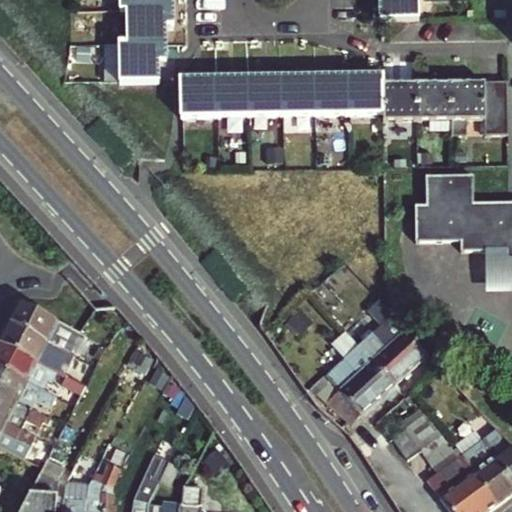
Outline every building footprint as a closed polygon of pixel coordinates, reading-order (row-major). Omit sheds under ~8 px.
[(130,11),(173,11),(172,0),(122,0),(122,12),(130,11)] [(418,21),(417,0),(381,0),(382,22),(418,21)] [(173,11),(130,11),(130,46),(166,46),(165,25),(173,24),(173,11)] [(130,46),(121,46),(122,83),(158,82),(158,62),(166,62),(166,46),(130,46)] [(383,79),(348,80),(348,117),(384,116),(383,87),(383,79)] [(316,80),(284,81),(285,118),(317,117),(316,80)] [(348,80),(316,80),(317,117),(348,117),(348,80)] [(251,81),(216,82),(217,119),(251,119),(251,81)] [(284,81),(251,81),(251,119),(285,118),(284,81)] [(217,119),(216,82),(183,82),(184,120),(217,119)] [(508,85),(383,87),(384,116),(384,125),(451,123),(451,139),(470,139),(469,123),(484,123),(484,139),(510,139),(508,85)] [(511,205),(474,206),(473,179),(426,179),(426,209),(417,209),(417,245),(461,244),(461,254),(507,253),(507,263),(511,262),(511,205)] [(19,304),(8,325),(70,357),(81,336),(19,304)] [(359,348),(396,388),(430,356),(388,311),(384,307),(374,317),(389,334),(379,343),(372,336),(359,348)] [(70,357),(8,325),(0,341),(0,346),(51,372),(57,361),(70,367),(74,360),(70,357)] [(350,331),(336,343),(347,356),(361,343),(350,331)] [(51,372),(0,346),(0,371),(56,401),(63,386),(83,396),(86,390),(51,372)] [(352,428),(396,388),(359,348),(344,361),(345,361),(327,378),(325,376),(311,389),(317,396),(320,401),(325,405),(352,427),(352,428)] [(56,401),(0,371),(0,397),(17,406),(22,397),(51,411),(56,401)] [(311,389),(309,391),(320,401),(317,396),(311,389)] [(17,406),(0,397),(0,421),(8,426),(14,413),(53,433),(57,426),(17,406)] [(420,454),(437,476),(426,484),(442,500),(450,511),(491,511),(500,506),(463,458),(458,461),(425,416),(392,440),(408,462),(420,454)] [(8,426),(0,421),(0,440),(2,436),(30,450),(35,440),(8,426)] [(463,458),(500,506),(511,496),(511,478),(485,442),(484,442),(478,432),(456,449),(463,458)] [(511,478),(511,447),(498,432),(485,442),(511,478)] [(0,440),(0,449),(25,461),(30,450),(2,436),(0,440)] [(129,511),(146,511),(147,508),(147,506),(159,483),(170,464),(154,456),(130,500),(129,511)] [(43,471),(42,474),(61,483),(65,467),(49,460),(47,464),(43,471)] [(105,511),(106,495),(107,489),(115,492),(126,470),(110,463),(101,480),(99,484),(91,483),(88,483),(87,499),(86,511),(105,511)] [(170,464),(159,483),(171,489),(181,470),(170,464)] [(42,474),(22,511),(56,511),(58,497),(61,483),(42,474)] [(86,511),(87,499),(88,483),(66,481),(58,497),(56,511),(86,511)] [(243,511),(249,489),(238,486),(233,510),(243,511)] [(179,505),(178,511),(204,511),(206,490),(186,488),(180,498),(179,505)] [(106,495),(105,511),(120,511),(121,507),(116,507),(117,496),(106,495)]
